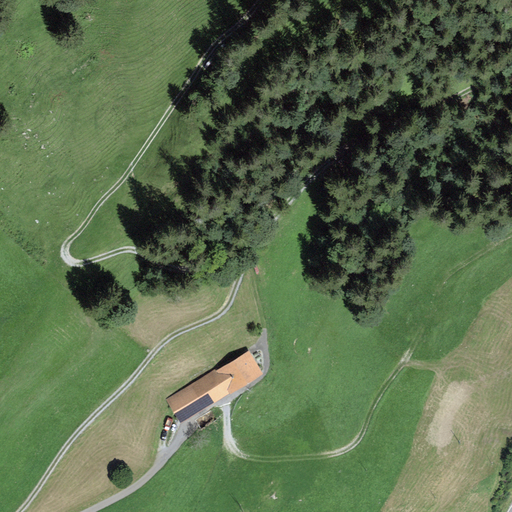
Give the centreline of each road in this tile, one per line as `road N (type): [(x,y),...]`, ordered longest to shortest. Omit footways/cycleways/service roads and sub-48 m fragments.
road 1 (track): [(260,0),(210,49),(64,256),(76,264),(128,250),(184,270),(312,162),(335,158)]
road 2 (track): [(335,158),(273,220),(225,308),(162,343),(73,438),(19,511)]
road 3 (track): [(511,68),(399,117),(335,158)]
